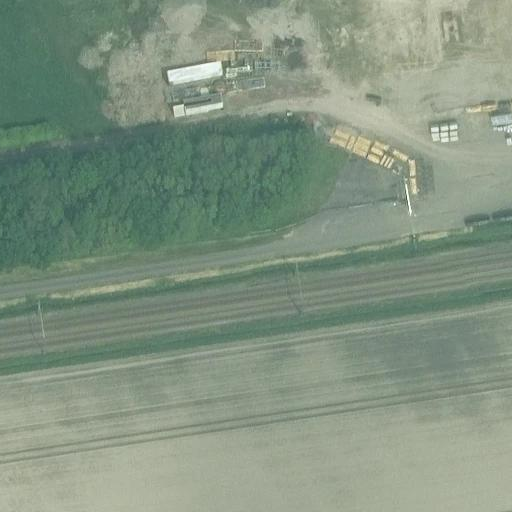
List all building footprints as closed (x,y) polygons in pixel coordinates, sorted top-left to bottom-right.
[(194,0),(171,0),(204,22),(211,11),(194,0)] [(195,67),(204,60),(172,18),(163,25),(195,67)] [(181,25),(216,63),(224,56),(189,18),(181,25)] [(281,77),(259,63),(268,49),(247,35),(239,46),(234,43),(225,57),(273,88),(281,77)] [(367,37),(368,84),(398,83),(398,37),(367,37)] [(302,68),(304,93),(350,90),(349,74),(364,73),(362,40),(321,42),(323,67),(302,68)] [(290,66),(298,65),(298,45),(290,45),(290,66)] [(250,117),(258,101),(250,97),(253,90),(209,70),(202,84),(223,93),(219,102),(250,117)] [(511,155),(511,144),(477,145),(477,156),(511,155)] [(456,152),(424,150),(423,164),(456,166),(456,152)] [(390,199),(334,199),(334,214),(287,214),(287,226),(342,226),(342,212),(390,212),(390,199)]
